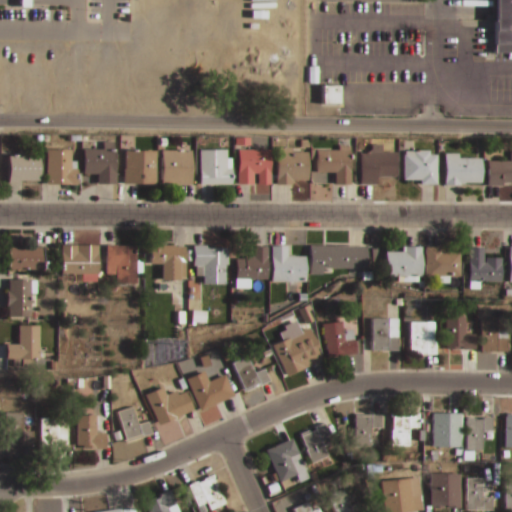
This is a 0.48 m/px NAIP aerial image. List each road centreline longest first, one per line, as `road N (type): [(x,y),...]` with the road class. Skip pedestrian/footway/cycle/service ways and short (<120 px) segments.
road 1 (residential): [(0,490),(100,483),(331,390),(511,384)]
road 2 (residential): [(511,215),(0,214)]
